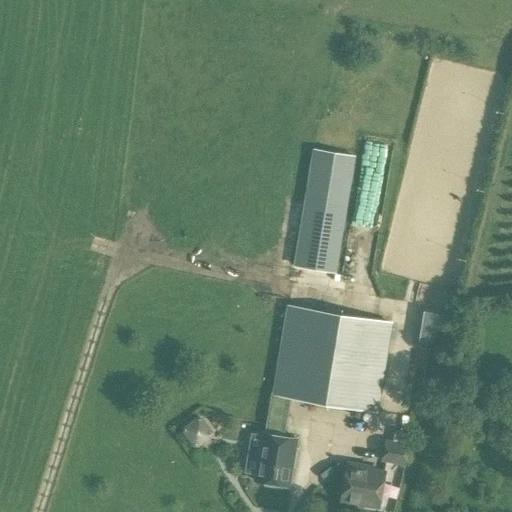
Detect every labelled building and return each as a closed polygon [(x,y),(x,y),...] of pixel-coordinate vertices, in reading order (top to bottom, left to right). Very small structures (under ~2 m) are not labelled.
[(304,207),(294,266),(337,273),(356,157),(313,150),(304,205),(304,207)] [(265,435),(283,438),(289,398),(375,412),(390,324),(288,306),(273,394),(271,393),(266,424),(265,435)] [(211,434),(200,418),(184,429),(195,445),(211,434)] [(403,464),(406,445),(410,446),(412,433),(394,430),(392,443),(384,442),(381,460),(403,464)] [(265,483),(264,486),(276,488),(276,485),(287,487),(295,440),(283,438),(265,435),(262,434),(254,481),(265,483)] [(370,468),(347,464),(345,475),(342,475),(341,480),(344,481),(340,501),(377,507),(383,473),(370,470),(370,468)]
